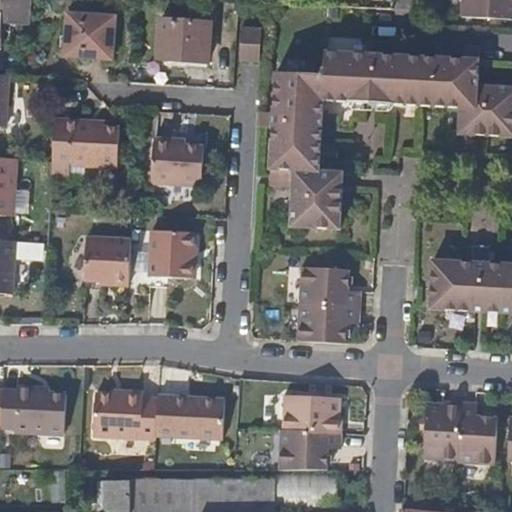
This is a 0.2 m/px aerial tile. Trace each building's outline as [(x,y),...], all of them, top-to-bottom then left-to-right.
[(0,0),(0,23),(31,25),(32,0),(0,0)] [(511,0),(461,0),(461,15),(491,17),(502,17),(511,17),(511,0)] [(112,59),(113,16),(66,13),(65,55),(112,59)] [(210,25),(159,22),(157,59),(207,62),(210,25)] [(240,32),(239,58),(255,59),(256,32),(240,32)] [(272,113),(261,112),(260,127),(272,128),(269,183),(292,184),(289,226),(338,227),(340,187),(340,174),(340,171),(317,171),(319,139),(321,115),(322,101),(366,102),(377,103),(461,106),(461,134),(484,135),(511,136),(511,89),(477,88),(479,60),(480,48),(480,47),(463,47),(464,59),(381,54),(382,43),(367,43),(366,54),(324,52),(322,74),(275,73),(272,113)] [(0,75),(0,127),(7,128),(10,76),(0,75)] [(88,120),(54,118),(52,160),(51,178),(67,179),(67,164),(119,167),(119,127),(88,124),(88,120)] [(185,137),(155,136),(153,180),(202,184),(206,142),(185,143),(185,137)] [(17,158),(0,157),(0,212),(13,213),(17,158)] [(196,235),(153,232),(151,276),(193,279),(196,235)] [(486,240),(469,239),(469,257),(430,256),(427,304),(511,309),(511,260),(485,259),(486,240)] [(15,242),(0,241),(0,294),(12,295),(15,242)] [(112,289),(128,289),(130,243),(87,241),(85,283),(101,283),(112,283),(112,289)] [(300,267),(298,304),(357,307),(358,291),(346,291),(347,270),(300,267)] [(298,304),(297,341),(306,342),(345,343),(345,325),(357,325),(357,307),(298,304)] [(156,393),(156,389),(129,389),(129,380),(101,379),(98,421),(154,426),(156,393)] [(0,394),(0,428),(12,429),(13,432),(61,435),(63,396),(46,395),(37,395),(37,389),(14,388),(13,392),(0,391),(0,394)] [(154,426),(154,435),(220,438),(223,398),(156,393),(154,426)] [(281,431),(340,434),(341,418),(339,417),(340,400),(325,399),(313,398),(283,396),(281,431)] [(455,459),(458,401),(443,400),(443,403),(424,402),(424,418),(423,429),(422,458),(455,459)] [(477,402),(458,401),(455,459),(455,462),(493,464),(495,415),(477,415),(477,402)] [(281,431),(278,431),(279,473),(310,473),(326,473),(326,449),(340,449),(340,434),(281,431)] [(87,511),(272,511),(273,486),(161,485),(103,484),(104,505),(88,505),(87,511)]
